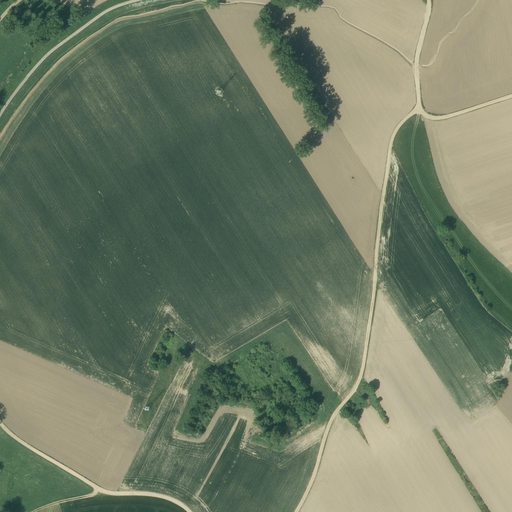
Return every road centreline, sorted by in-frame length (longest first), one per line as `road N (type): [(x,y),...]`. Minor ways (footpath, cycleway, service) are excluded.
road 1 (track): [(295,511),(326,431),(357,384),(390,144),(420,109)]
road 2 (track): [(189,511),(158,494),(99,489),(0,422)]
